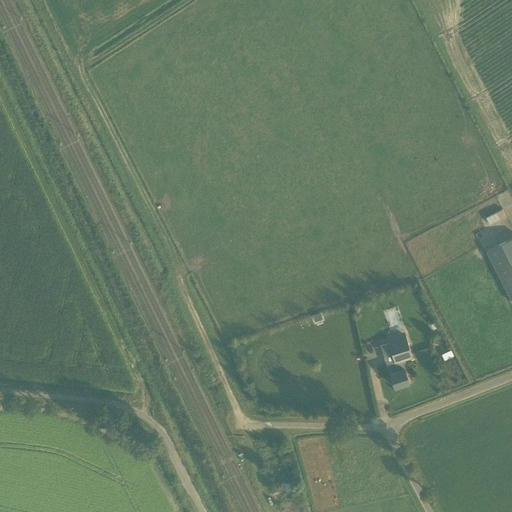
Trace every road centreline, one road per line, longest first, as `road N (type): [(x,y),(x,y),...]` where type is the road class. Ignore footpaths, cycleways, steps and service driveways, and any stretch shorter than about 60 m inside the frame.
road 1 (track): [(248,437),(166,243),(82,79),(76,40)]
road 2 (track): [(138,413),(147,393),(0,88)]
road 3 (unclassified): [(201,511),(163,432),(138,413),(0,391)]
road 4 (unclassified): [(237,427),(384,429)]
road 5 (unclassified): [(384,429),(511,380)]
